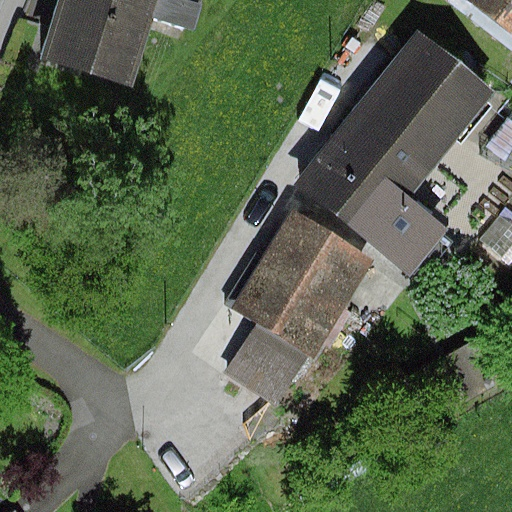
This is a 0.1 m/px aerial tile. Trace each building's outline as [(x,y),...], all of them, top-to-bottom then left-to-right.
[(58,0),(41,60),(134,87),(154,20),(197,32),(205,6),(185,0),(58,0)] [(511,0),(465,0),(511,34),(511,0)] [(496,94),(418,31),(293,185),(411,280),(451,231),(411,199),(496,94)] [(375,263),(296,212),(265,259),(256,254),(223,305),(255,325),(223,375),(279,411),(375,263)] [(499,385),(475,342),(403,381),(427,425),(499,385)]
